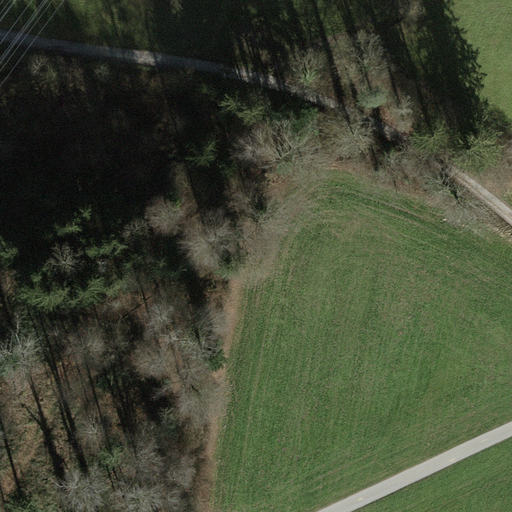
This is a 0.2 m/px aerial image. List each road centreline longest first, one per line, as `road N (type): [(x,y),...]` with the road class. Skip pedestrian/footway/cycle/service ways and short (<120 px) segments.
road 1 (track): [(511,220),(465,173),(355,103),(230,70),(0,27)]
road 2 (track): [(511,426),(326,511)]
